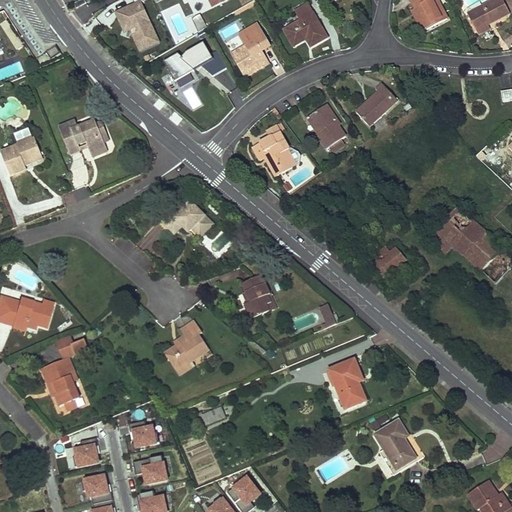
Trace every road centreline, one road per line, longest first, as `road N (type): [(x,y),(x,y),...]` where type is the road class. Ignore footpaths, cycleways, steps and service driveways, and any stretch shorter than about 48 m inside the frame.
road 1 (tertiary): [(197,156),(511,424)]
road 2 (tertiary): [(45,0),(90,61),(197,156)]
road 3 (residential): [(380,49),(284,86),(197,156)]
road 4 (residential): [(76,222),(197,156)]
road 5 (residential): [(380,49),(433,60),(511,59)]
road 6 (residential): [(173,305),(76,222)]
